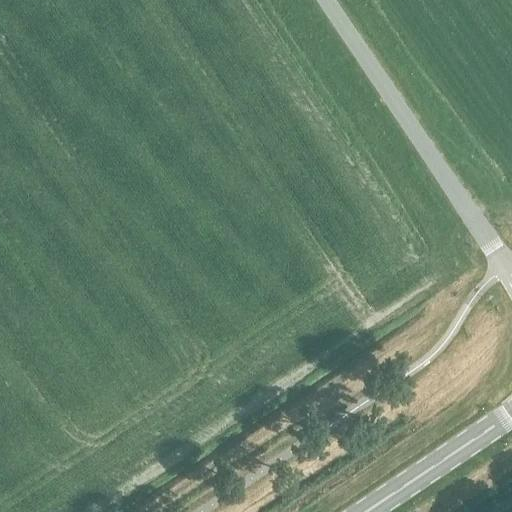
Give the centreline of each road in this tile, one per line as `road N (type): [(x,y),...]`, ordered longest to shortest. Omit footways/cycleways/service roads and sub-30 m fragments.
road 1 (tertiary): [(511,275),(329,0)]
road 2 (secondary): [(365,511),(511,413)]
